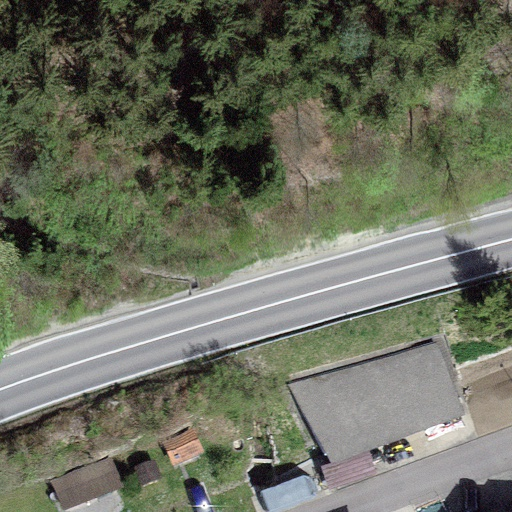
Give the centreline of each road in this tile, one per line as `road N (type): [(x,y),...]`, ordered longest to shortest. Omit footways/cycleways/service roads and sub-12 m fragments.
road 1 (secondary): [(511,239),(0,390)]
road 2 (residential): [(511,443),(327,511)]
